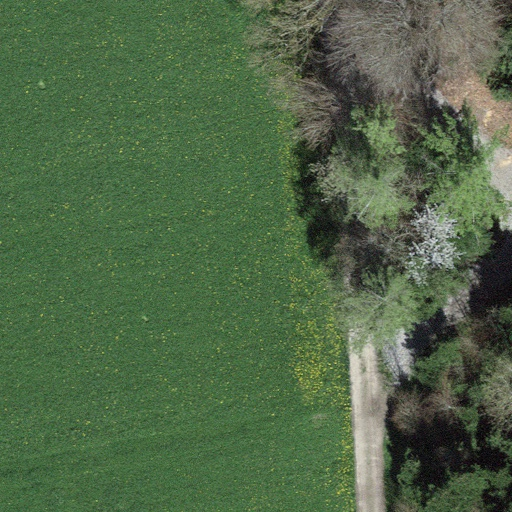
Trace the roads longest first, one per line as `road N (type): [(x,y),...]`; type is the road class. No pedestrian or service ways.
road 1 (track): [(370,511),(356,269),(314,0)]
road 2 (track): [(511,268),(366,384)]
